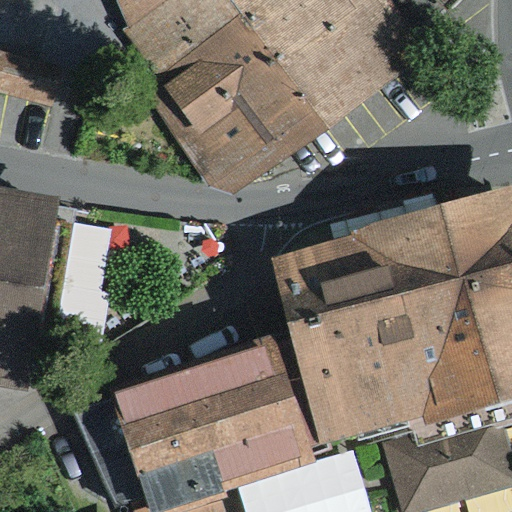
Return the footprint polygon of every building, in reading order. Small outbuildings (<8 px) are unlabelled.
[(185,134),(219,180),(313,112),(228,0),(118,0),(120,7),(158,64),(148,72),(187,127),(185,134)] [(363,0),(231,0),(313,112),(399,48),(363,0)] [(0,57),(0,88),(49,102),(57,73),(0,57)] [(0,383),(27,387),(31,357),(46,360),(69,225),(38,220),(41,204),(0,197),(0,383)] [(511,211),(282,271),(296,332),(326,441),(384,424),(383,419),(403,413),(411,440),(388,447),(406,509),(479,488),(493,464),(490,455),(503,451),(496,426),(511,421),(511,211)] [(154,493),(159,507),(205,492),(203,486),(328,449),(326,441),(296,332),(269,340),(271,347),(261,351),(73,411),(116,506),(132,500),(154,493)] [(211,511),(205,492),(159,507),(154,493),(132,500),(136,511),(211,511)]
